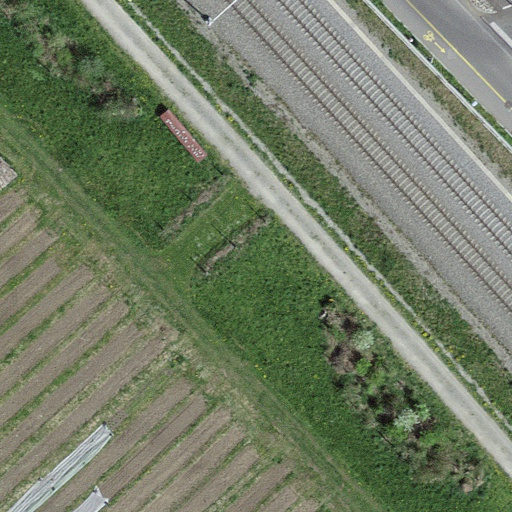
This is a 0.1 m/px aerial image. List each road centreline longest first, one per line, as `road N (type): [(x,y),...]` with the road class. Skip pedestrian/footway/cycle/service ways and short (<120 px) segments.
road 1 (track): [(97,0),(511,456)]
road 2 (tertiary): [(511,92),(423,0)]
